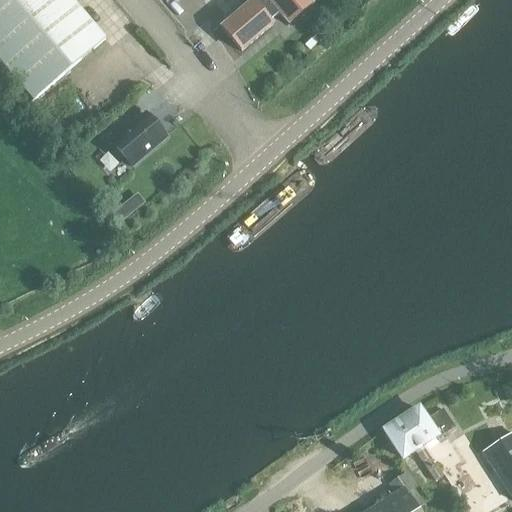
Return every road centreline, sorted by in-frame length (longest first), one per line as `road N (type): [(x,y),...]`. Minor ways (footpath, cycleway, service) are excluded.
road 1 (tertiary): [(448,0),(143,270),(0,345)]
road 2 (unclassified): [(250,511),(431,384),(511,356)]
road 3 (unknown): [(269,159),(134,0)]
